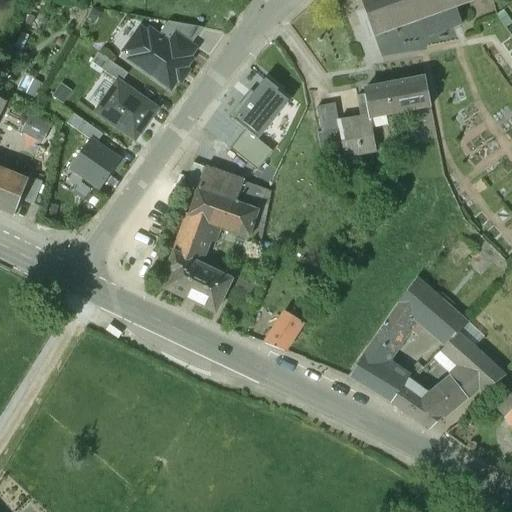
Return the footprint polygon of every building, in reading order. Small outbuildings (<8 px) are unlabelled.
[(361,0),(375,39),(394,32),(395,35),(397,34),(397,31),(422,22),(428,38),(462,26),(456,9),(475,3),(473,0),(361,0)] [(168,23),(164,28),(190,46),(202,29),(168,23)] [(158,37),(149,31),(147,35),(140,30),(123,53),(131,58),(129,61),(170,90),(191,60),(188,59),(195,50),(190,47),(190,46),(164,28),(158,37)] [(98,54),(91,64),(117,82),(121,85),(128,74),(98,54)] [(239,105),(229,118),(244,131),(258,142),(290,102),(278,92),(279,91),(265,79),(242,107),(239,105)] [(340,122),(338,122),(344,152),(345,159),(377,153),(372,129),(370,120),(385,117),(430,109),(425,80),(364,92),(365,97),(357,98),(361,118),(340,122)] [(157,110),(121,85),(117,82),(95,113),(135,141),(157,110)] [(61,84),(52,97),(63,105),(72,92),(61,84)] [(344,152),(338,122),(340,122),(336,105),(317,109),(322,133),(318,134),(322,152),(344,152)] [(67,124),(90,141),(96,145),(103,136),(73,115),(67,124)] [(370,120),(372,129),(386,127),(385,117),(370,120)] [(29,118),(21,132),(41,144),(49,129),(29,118)] [(258,142),(244,131),(229,149),(257,172),(272,153),(258,142)] [(96,145),(90,141),(70,169),(100,190),(120,162),(96,145)] [(194,164),(184,191),(197,195),(206,169),(194,164)] [(244,183),(206,169),(197,195),(189,216),(207,223),(220,227),(229,202),(237,205),(244,183)] [(0,210),(14,217),(20,201),(27,183),(26,182),(0,172),(0,210)] [(28,178),(26,182),(27,183),(20,201),(33,206),(42,183),(28,178)] [(259,189),(245,183),(237,205),(252,211),(259,189)] [(259,213),(250,239),(261,242),(271,193),(259,189),(252,211),(259,213)] [(229,202),(220,227),(250,239),(259,213),(252,211),(237,205),(229,202)] [(207,223),(189,216),(186,226),(199,230),(189,257),(201,262),(208,243),(204,231),(207,223)] [(199,230),(186,226),(176,253),(200,265),(201,262),(189,257),(199,230)] [(200,265),(176,253),(168,271),(174,274),(166,289),(184,297),(200,265)] [(232,281),(200,265),(184,297),(215,313),(232,281)] [(455,314),(416,281),(398,304),(416,320),(434,336),(455,314)] [(416,320),(398,304),(373,342),(389,352),(392,354),(416,320)] [(455,314),(434,336),(441,342),(446,346),(446,347),(458,334),(467,324),(455,314)] [(302,325),(284,315),(265,344),(285,352),(302,325)] [(505,377),(458,334),(446,347),(446,346),(440,353),(462,373),(479,389),(484,393),(505,377)] [(389,352),(373,342),(361,360),(362,361),(350,378),(392,404),(401,391),(405,388),(408,384),(380,366),(389,352)] [(446,346),(441,342),(435,349),(440,353),(446,346)] [(479,389),(462,373),(453,382),(467,398),(479,389)] [(453,382),(426,404),(405,388),(401,391),(392,404),(430,430),(467,398),(453,382)] [(511,393),(495,411),(505,419),(504,420),(511,427),(511,393)]
